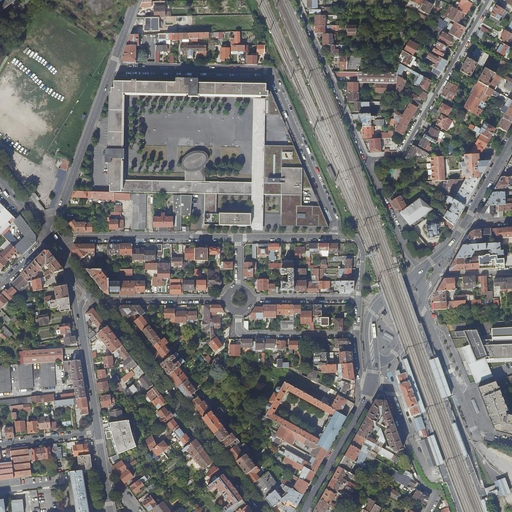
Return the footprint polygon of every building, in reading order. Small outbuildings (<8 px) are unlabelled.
[(0,0),(0,26),(0,25),(0,13),(17,0),(0,0)] [(317,9),(316,0),(306,0),(307,2),(307,9),(317,9)] [(466,15),(472,4),(465,0),(461,0),(460,3),(457,2),(453,8),(464,14),(466,15)] [(420,11),(428,15),(433,6),(425,2),(420,11)] [(154,5),(155,16),(165,16),(165,5),(154,5)] [(496,6),(490,16),(491,16),(499,21),(505,10),(496,6)] [(458,24),(464,14),(453,8),(447,19),(453,22),(454,22),(458,24)] [(499,21),(491,16),(489,19),(497,24),(498,22),(501,23),(501,22),(502,22),(508,12),(505,10),(499,21)] [(147,26),(147,16),(138,17),(138,27),(147,26)] [(325,26),(324,16),(320,16),(314,16),(315,26),(325,26)] [(459,39),(465,29),(460,26),(458,24),(454,22),(453,26),(450,24),(447,29),(450,30),(448,33),(459,39)] [(511,34),(505,30),(499,39),(507,43),(509,40),(510,40),(511,36),(511,34)] [(231,45),(240,45),(240,31),(235,31),(235,42),(232,42),(232,41),(231,41),(231,45)] [(484,40),(486,35),(486,34),(480,31),(479,31),(477,36),(484,40)] [(448,47),(453,38),(442,32),(438,41),(448,47)] [(139,34),(130,34),(126,46),(136,45),(139,45),(139,34)] [(332,46),(332,39),(332,35),(323,35),(323,37),(323,46),(328,46),(332,46)] [(412,56),(418,47),(409,42),(403,52),(412,56)] [(444,51),(446,46),(438,42),(433,52),(442,57),(445,52),(444,51)] [(511,44),(510,48),(508,46),(502,43),(497,52),(504,56),(505,53),(509,54),(510,52),(511,52),(511,51),(511,44)] [(136,50),(136,45),(126,46),(122,58),(124,62),(136,62),(137,55),(138,55),(138,50),(136,50)] [(190,45),(189,45),(180,45),(181,54),(183,54),(183,51),(188,51),(188,59),(193,59),(193,51),(193,45),(190,45)] [(229,58),(230,48),(226,48),(226,46),(224,46),(224,48),(221,48),(221,59),(225,59),(225,58),(229,58)] [(339,57),(339,48),(344,47),(344,46),(332,46),(328,46),(328,50),(328,57),(339,57)] [(489,55),(476,48),(472,56),(465,52),(463,56),(468,58),(477,64),(482,67),(489,55)] [(407,66),(412,56),(403,52),(401,50),(399,49),(398,54),(405,58),(402,63),(407,66)] [(441,72),(447,61),(439,57),(438,58),(433,56),(434,54),(428,51),(425,57),(435,63),(434,65),(433,64),(432,66),(431,65),(430,66),(433,68),(439,71),(441,72)] [(252,55),(247,55),(247,64),(257,65),(257,54),(257,53),(255,53),(255,55),(252,55)] [(351,69),(351,59),(353,59),(353,57),(340,57),(340,70),(351,69)] [(470,77),(477,64),(468,58),(460,72),(470,77)] [(401,91),(405,82),(399,78),(403,70),(405,72),(406,70),(419,77),(415,85),(425,91),(425,90),(427,91),(431,83),(430,81),(431,81),(420,75),(400,64),(398,63),(397,73),(396,84),(396,91),(398,92),(400,93),(401,91)] [(488,81),(490,78),(491,77),(491,76),(494,78),(496,74),(492,72),(485,68),(478,82),(479,82),(488,87),(490,84),(488,83),(488,82),(488,81)] [(381,73),(332,73),(335,77),(357,77),(357,83),(358,83),(360,83),(364,83),(376,84),(396,84),(397,73),(381,73)] [(494,90),(501,77),(496,74),(494,78),(490,84),(488,87),(494,90)] [(268,96),(268,91),(266,91),(266,84),(194,83),(194,79),(176,78),(176,82),(136,82),(136,80),(132,80),(132,82),(114,81),(114,88),(112,88),(111,149),(106,149),(106,163),(111,163),(110,185),(110,191),(205,193),(205,225),(251,226),(251,225),(251,214),(246,214),(216,213),(217,193),(251,194),(253,194),(253,196),(261,196),(261,194),(263,194),(282,194),(281,225),(328,226),(319,205),(301,205),(302,188),(312,188),(295,148),(263,147),(262,174),(253,174),(253,183),(252,183),(206,182),(185,181),(121,180),(123,93),(264,96),(265,96),(268,96)] [(471,95),(479,82),(478,82),(472,78),(464,91),(471,95)] [(451,101),(458,88),(448,82),(441,95),(447,99),(451,101)] [(480,117),(487,104),(483,102),(481,100),(485,94),(488,87),(479,82),(471,95),(464,108),(467,110),(480,117)] [(358,93),(358,83),(357,83),(347,83),(347,93),(358,93)] [(396,91),(396,84),(376,84),(375,93),(395,93),(396,91)] [(511,100),(494,90),(488,87),(485,94),(487,95),(490,97),(491,94),(506,102),(505,105),(505,106),(509,107),(511,109),(511,100)] [(268,96),(265,96),(265,98),(264,98),(264,99),(264,115),(273,115),(273,111),(279,111),(270,91),(268,91),(268,96)] [(428,95),(421,91),(420,94),(418,97),(425,101),(428,95)] [(418,97),(416,96),(408,92),(407,94),(406,96),(416,102),(418,97)] [(358,103),(358,93),(347,93),(347,103),(354,103),(358,103)] [(253,99),(252,183),(253,183),(253,174),(262,174),(263,147),(295,148),(294,146),(263,145),(264,115),(264,99),(253,99)] [(362,109),(362,107),(369,107),(369,105),(381,105),(381,103),(365,103),(361,103),(358,103),(354,103),(354,112),(360,112),(360,109),(362,109)] [(406,127),(417,108),(409,103),(402,116),(399,114),(398,116),(397,118),(396,117),(395,120),(398,122),(400,123),(406,127)] [(448,116),(452,109),(442,103),(438,111),(440,112),(448,116)] [(375,117),(371,118),(370,114),(364,114),(352,115),(353,118),(359,118),(361,124),(362,128),(371,127),(370,121),(374,121),(374,119),(375,119),(375,117)] [(442,128),(446,130),(451,121),(441,115),(435,126),(441,130),(442,128)] [(506,132),(511,121),(511,118),(506,115),(504,118),(502,123),(497,121),(495,125),(506,132)] [(403,135),(407,127),(406,127),(400,123),(395,131),(403,135)] [(490,140),(495,128),(485,123),(481,130),(475,127),(473,131),(490,140)] [(372,138),(371,133),(371,132),(371,127),(362,128),(363,139),(372,138)] [(437,137),(439,132),(438,131),(439,130),(434,128),(434,129),(431,128),(427,135),(432,137),(433,135),(437,137)] [(484,149),(490,140),(473,131),(473,130),(469,128),(468,130),(476,134),(475,137),(479,139),(478,140),(475,139),(473,143),(474,143),(472,146),(474,147),(470,154),(479,153),(480,153),(481,153),(484,148),(484,149)] [(436,139),(437,137),(433,135),(432,137),(427,135),(427,133),(425,134),(425,135),(424,138),(429,140),(435,144),(437,140),(436,139)] [(424,138),(423,137),(418,146),(428,151),(430,147),(428,146),(429,143),(428,143),(429,140),(424,138)] [(381,153),(380,143),(382,143),(382,139),(369,140),(370,153),(381,153)] [(451,153),(455,147),(452,145),(449,144),(446,150),(451,153)] [(413,158),(417,152),(422,155),(422,157),(432,156),(412,146),(411,149),(407,155),(405,158),(405,159),(414,158),(413,158)] [(181,163),(181,167),(183,169),(186,170),(187,171),(191,172),(194,171),(197,170),(201,169),(205,166),(206,166),(207,165),(209,162),(209,157),(208,154),(205,152),(202,151),(200,151),(195,151),(191,152),(187,154),(183,158),(181,163)] [(431,157),(433,182),(448,180),(453,180),(458,180),(466,179),(480,178),(490,160),(486,158),(485,161),(480,161),(479,153),(470,154),(431,157)] [(187,171),(186,170),(185,181),(206,182),(206,166),(205,166),(201,169),(197,170),(194,171),(191,172),(187,171)] [(54,206),(66,172),(61,170),(61,171),(58,170),(56,176),(59,177),(54,191),(53,191),(52,194),(54,195),(50,205),(54,206)] [(511,184),(510,179),(511,179),(511,176),(504,177),(501,178),(494,190),(506,189),(506,188),(510,187),(511,189),(511,188),(511,184)] [(465,206),(480,178),(466,179),(454,200),(465,206)] [(452,191),(458,180),(453,180),(448,180),(446,187),(452,191)] [(30,195),(36,203),(41,199),(35,191),(30,195)] [(114,205),(115,199),(115,192),(93,191),(93,198),(94,198),(94,199),(112,199),(112,203),(112,206),(114,206),(114,205)] [(503,205),(510,204),(511,204),(511,199),(505,200),(505,199),(508,198),(507,196),(511,195),(511,191),(492,193),(485,206),(503,205)] [(145,229),(146,193),(133,193),(133,200),(132,229),(145,229)] [(465,206),(454,200),(442,193),(440,197),(447,200),(446,201),(452,204),(451,207),(450,206),(449,207),(448,208),(450,209),(448,212),(445,210),(440,207),(437,212),(448,221),(454,226),(465,206)] [(253,194),(251,194),(251,214),(251,225),(251,226),(251,230),(263,230),(263,194),(261,194),(261,196),(253,196),(253,194)] [(173,227),(173,231),(180,231),(180,214),(191,214),(193,195),(174,195),(173,217),(173,227)] [(408,207),(401,196),(391,202),(395,209),(398,213),(408,207)] [(436,211),(420,198),(409,206),(408,207),(398,213),(412,229),(436,211)] [(13,216),(0,203),(0,229),(8,221),(11,224),(14,222),(16,219),(13,216)] [(121,216),(121,205),(114,205),(114,206),(114,212),(109,212),(109,216),(121,216)] [(499,217),(499,210),(501,210),(501,212),(503,211),(503,205),(485,206),(483,210),(481,214),(483,219),(499,217)] [(168,227),(171,227),(173,227),(173,217),(165,217),(165,213),(162,213),(162,217),(153,217),(153,227),(159,227),(159,231),(168,231),(168,227)] [(26,237),(15,247),(19,251),(23,256),(37,242),(38,237),(21,215),(16,219),(14,222),(26,237)] [(69,223),(75,232),(92,231),(92,223),(76,223),(74,220),(69,223)] [(123,220),(109,220),(109,225),(109,229),(123,229),(123,220)] [(439,236),(438,227),(444,226),(444,223),(443,222),(440,222),(436,222),(435,221),(431,222),(431,223),(425,223),(426,231),(427,231),(428,237),(428,238),(434,237),(434,236),(439,236)] [(454,226),(448,221),(445,225),(451,230),(454,226)] [(511,237),(511,227),(502,229),(502,238),(503,239),(505,238),(505,239),(506,239),(506,238),(511,237)] [(491,239),(491,229),(486,230),(481,230),(482,241),(482,244),(487,244),(486,240),(491,240),(491,239)] [(502,238),(502,229),(496,229),(491,229),(491,239),(502,238)] [(3,235),(10,241),(14,236),(8,230),(3,235)] [(482,241),(481,230),(475,230),(470,233),(468,236),(465,242),(463,246),(475,245),(475,243),(476,243),(476,241),(482,241)] [(15,247),(8,240),(0,248),(0,253),(8,262),(19,251),(15,247)] [(319,253),(319,243),(310,243),(310,249),(306,249),(306,258),(310,258),(310,254),(319,253)] [(329,250),(329,243),(319,243),(319,253),(322,252),(322,250),(329,250)] [(338,253),(338,243),(329,243),(329,250),(329,253),(338,253)] [(343,256),(356,256),(357,247),(353,243),(345,243),(344,254),(343,254),(342,253),(340,253),(340,256),(343,256)] [(475,251),(491,250),(491,252),(489,252),(489,255),(486,255),(484,257),(479,257),(479,259),(479,265),(492,265),(491,260),(495,260),(496,268),(505,267),(504,257),(499,258),(499,256),(504,255),(503,251),(500,251),(500,243),(492,243),(487,244),(482,244),(475,245),(463,246),(455,259),(465,258),(472,257),(475,251)] [(95,248),(95,244),(89,244),(89,245),(74,245),(72,250),(80,260),(88,254),(95,254),(95,248)] [(108,255),(120,255),(120,244),(108,244),(108,251),(108,255)] [(132,244),(120,244),(120,255),(127,254),(127,258),(130,258),(130,254),(133,254),(133,249),(132,244)] [(162,244),(158,244),(158,263),(158,269),(170,269),(170,263),(160,263),(160,256),(162,256),(162,244)] [(282,269),(282,263),(271,263),(271,260),(274,260),(274,250),(275,250),(275,251),(276,251),(276,250),(279,250),(279,244),(269,244),(269,247),(269,255),(269,269),(273,269),(282,269)] [(269,255),(269,247),(258,247),(258,255),(269,255)] [(305,247),(295,247),(295,257),(301,257),(301,254),(303,255),(303,253),(305,253),(305,247)] [(105,248),(95,248),(95,254),(95,258),(101,257),(104,257),(104,259),(105,259),(105,251),(105,248)] [(220,254),(220,248),(209,248),(209,254),(217,254),(217,269),(219,269),(220,269),(220,262),(220,254)] [(133,259),(145,259),(145,251),(145,249),(133,249),(133,254),(133,259)] [(195,260),(195,249),(185,249),(185,258),(189,258),(189,260),(195,260)] [(208,260),(208,249),(202,249),(195,249),(195,260),(208,260)] [(54,258),(49,251),(46,251),(39,258),(35,262),(22,275),(29,282),(32,281),(32,279),(34,276),(35,277),(39,274),(38,273),(46,265),(46,264),(47,264),(47,265),(54,274),(64,270),(54,258)] [(155,251),(145,251),(145,259),(145,260),(145,263),(149,263),(149,259),(151,259),(155,259),(155,251)] [(176,265),(183,265),(183,258),(172,258),(172,263),(174,263),(174,266),(176,266),(176,265)] [(480,269),(479,265),(479,259),(470,260),(470,262),(465,262),(465,258),(455,259),(449,269),(450,271),(480,269)] [(307,274),(306,269),(306,268),(294,269),(294,278),(298,277),(298,274),(307,274)] [(351,278),(352,268),(345,268),(339,268),(339,275),(345,275),(345,277),(343,277),(343,278),(351,278)] [(109,294),(109,292),(109,282),(109,280),(109,279),(107,279),(105,277),(106,277),(103,274),(102,272),(102,269),(95,269),(87,269),(105,292),(109,294)] [(120,269),(120,281),(122,281),(122,280),(123,280),(123,274),(129,274),(129,276),(133,276),(133,272),(133,269),(129,269),(128,269),(120,269)] [(170,278),(170,269),(158,269),(158,271),(158,273),(158,276),(158,285),(158,286),(162,286),(162,285),(162,284),(162,278),(170,278)] [(219,276),(219,269),(217,269),(208,269),(208,274),(208,285),(209,285),(209,286),(214,286),(216,286),(219,286),(219,284),(220,284),(221,284),(221,283),(222,283),(222,282),(222,281),(221,281),(221,280),(220,280),(219,280),(219,276)] [(294,269),(282,269),(282,274),(287,274),(288,272),(290,273),(288,275),(288,282),(287,282),(286,281),(286,280),(285,280),(285,281),(282,281),(282,294),(284,294),(284,290),(292,290),(292,294),(294,294),(294,291),(294,281),(294,278),(294,269)] [(29,282),(22,275),(13,284),(20,292),(28,285),(29,292),(31,292),(29,282)] [(486,276),(480,277),(480,281),(481,281),(482,292),(482,293),(481,293),(481,295),(487,294),(487,300),(493,299),(492,293),(487,293),(486,276)] [(476,285),(481,284),(480,281),(480,277),(464,278),(464,283),(463,283),(463,289),(473,288),(473,287),(476,286),(476,285)] [(32,281),(34,291),(43,290),(41,278),(32,281)] [(269,289),(269,284),(269,279),(266,279),(266,278),(263,278),(263,280),(258,280),(258,289),(269,289)] [(454,290),(455,289),(455,283),(455,278),(444,279),(433,298),(434,303),(446,302),(445,291),(454,290)] [(170,294),(183,294),(183,279),(170,279),(170,294)] [(187,281),(185,281),(184,290),(194,290),(194,281),(191,281),(191,279),(187,279),(187,281)] [(200,281),(197,281),(197,290),(206,290),(206,280),(204,280),(204,279),(200,279),(200,281)] [(506,289),(506,279),(495,280),(495,286),(501,286),(501,289),(506,289)] [(135,291),(136,281),(131,281),(131,280),(129,280),(129,282),(120,282),(120,292),(120,294),(135,294),(135,291)] [(294,291),(303,291),(307,291),(307,281),(300,281),(300,280),(298,280),(298,281),(294,281),(294,291)] [(145,282),(136,281),(135,291),(145,291),(145,282)] [(319,289),(319,285),(312,285),(312,281),(307,281),(307,291),(319,291),(319,289)] [(340,285),(340,294),(350,293),(354,290),(354,281),(336,281),(336,285),(340,285)] [(120,292),(120,282),(109,282),(109,292),(120,292)] [(269,289),(269,294),(276,294),(276,292),(279,292),(279,287),(276,287),(276,284),(269,284),(269,289)] [(55,288),(57,300),(70,298),(68,285),(55,288)] [(7,289),(3,293),(10,301),(14,297),(13,296),(17,292),(13,287),(9,291),(7,289)] [(9,302),(2,295),(0,296),(0,306),(2,308),(9,302)] [(71,310),(70,298),(57,300),(56,300),(50,301),(52,309),(57,308),(59,305),(60,306),(61,312),(71,310)] [(459,306),(482,305),(482,300),(474,300),(469,301),(454,302),(451,302),(446,302),(434,303),(434,310),(447,310),(446,305),(454,304),(454,306),(454,307),(459,306)] [(220,305),(210,305),(210,315),(219,315),(219,311),(223,311),(220,305)] [(276,315),(276,305),(263,305),(263,307),(263,318),(263,322),(265,322),(265,318),(276,318),(276,315)] [(301,305),(276,305),(276,315),(294,314),(294,313),(301,313),(301,311),(301,305)] [(321,305),(313,305),(313,311),(313,316),(313,318),(318,317),(318,316),(321,316),(321,305)] [(136,312),(140,316),(141,316),(145,313),(139,306),(120,306),(118,310),(126,320),(136,312)] [(263,318),(263,307),(255,307),(254,310),(252,312),(250,314),(250,315),(252,315),(252,319),(263,318)] [(90,318),(98,328),(88,335),(89,340),(94,336),(97,334),(107,326),(93,308),(85,314),(86,321),(90,318)] [(173,322),(174,322),(174,312),(174,309),(171,309),(169,309),(165,309),(165,316),(165,318),(172,318),(172,319),(173,319),(173,322)] [(313,326),(313,319),(312,319),(312,316),(311,311),(306,311),(301,311),(301,313),(301,324),(310,324),(310,326),(310,329),(310,330),(313,330),(313,326)] [(186,320),(186,312),(174,312),(174,322),(184,322),(184,324),(186,324),(186,320)] [(186,312),(186,320),(191,320),(191,322),(192,322),(192,320),(197,320),(196,312),(186,312)] [(48,314),(39,316),(41,326),(49,324),(48,319),(49,319),(48,314)] [(12,320),(7,315),(4,318),(9,323),(12,320)] [(142,331),(149,326),(141,316),(140,316),(136,320),(134,321),(142,331)] [(318,317),(313,318),(313,319),(313,326),(320,325),(320,324),(327,324),(327,317),(318,317)] [(219,319),(210,319),(210,331),(211,342),(216,337),(217,337),(212,331),(212,328),(219,328),(219,319)] [(343,329),(342,319),(334,319),(334,328),(343,329)] [(294,321),(279,321),(279,327),(294,328),(294,327),(297,327),(298,320),(294,320),(294,321)] [(65,338),(72,337),(71,333),(69,323),(65,324),(60,325),(62,335),(64,334),(64,338),(65,338)] [(4,326),(1,329),(10,338),(13,334),(4,326)] [(112,354),(122,346),(107,326),(97,334),(102,340),(103,340),(106,343),(104,344),(106,346),(107,345),(108,346),(107,347),(112,354)] [(150,341),(157,336),(149,326),(142,331),(150,341)] [(476,330),(455,332),(457,337),(466,337),(470,345),(470,347),(465,349),(467,353),(469,353),(474,364),(484,360),(483,359),(485,358),(487,357),(489,357),(489,359),(511,358),(511,328),(492,329),(492,336),(479,336),(476,330)] [(393,337),(385,332),(382,337),(391,342),(393,337)] [(66,345),(77,343),(75,336),(72,337),(65,338),(66,345)] [(154,346),(161,340),(157,336),(150,341),(154,346)] [(216,352),(223,346),(216,337),(211,342),(209,343),(216,352)] [(158,351),(165,345),(168,343),(164,338),(161,340),(154,346),(158,351)] [(242,347),(250,347),(250,351),(253,351),(253,342),(253,339),(240,339),(240,341),(240,350),(242,350),(242,347)] [(255,348),(263,348),(263,349),(265,349),(265,348),(265,339),(255,339),(255,342),(253,342),(253,351),(255,351),(255,348)] [(265,348),(274,348),(274,339),(265,339),(265,348)] [(337,352),(340,352),(339,344),(344,344),(345,352),(351,352),(351,346),(350,342),(347,339),(341,339),(336,339),(335,349),(337,348),(337,352)] [(229,356),(241,355),(240,350),(240,341),(236,341),(236,345),(229,345),(229,356)] [(277,350),(283,350),(283,347),(285,347),(285,341),(282,341),(280,341),(277,341),(277,350)] [(291,349),(298,349),(298,341),(289,341),(289,353),(290,353),(290,352),(291,352),(291,349)] [(429,344),(424,347),(468,470),(473,468),(467,452),(445,389),(443,390),(443,388),(441,382),(440,380),(439,377),(437,373),(439,372),(440,372),(441,371),(442,371),(438,361),(437,358),(435,358),(434,358),(429,344)] [(165,361),(173,355),(165,345),(158,351),(153,355),(156,358),(161,354),(165,361)] [(476,383),(493,377),(485,358),(483,359),(484,360),(474,364),(469,353),(467,353),(465,349),(470,347),(470,345),(462,348),(476,383)] [(124,360),(130,355),(122,346),(112,354),(115,357),(119,354),(124,360)] [(39,350),(24,351),(24,354),(25,364),(33,364),(41,363),(55,362),(64,361),(63,348),(44,350),(43,350),(39,350)] [(277,368),(286,367),(289,367),(289,362),(282,363),(281,351),(277,351),(277,354),(277,362),(277,368)] [(168,374),(178,367),(185,362),(182,358),(178,361),(178,362),(173,366),(173,365),(173,364),(174,364),(173,363),(173,362),(172,362),(171,362),(179,355),(176,352),(173,355),(165,361),(161,364),(168,374)] [(340,352),(340,364),(352,363),(351,352),(345,352),(340,352)] [(301,366),(312,366),(314,366),(314,361),(309,361),(309,360),(303,360),(303,354),(301,353),(301,366)] [(321,365),(327,365),(327,353),(318,353),(316,353),(314,353),(314,361),(314,366),(317,365),(321,365)] [(104,368),(113,367),(112,358),(113,358),(115,357),(112,354),(109,356),(103,357),(104,368)] [(127,371),(136,364),(130,355),(124,360),(123,361),(121,362),(127,369),(125,370),(127,371)] [(211,362),(212,361),(208,355),(204,358),(208,364),(211,362)] [(212,361),(211,362),(214,366),(219,362),(220,363),(223,361),(219,356),(212,361)] [(405,357),(401,359),(407,375),(411,373),(412,373),(411,370),(410,370),(405,357)] [(32,404),(36,404),(38,403),(48,402),(55,401),(74,399),(87,397),(81,360),(71,361),(72,368),(70,368),(69,369),(70,370),(73,370),(76,392),(74,392),(74,394),(76,394),(76,395),(74,396),(73,393),(62,395),(62,398),(55,399),(54,394),(31,397),(32,404)] [(55,362),(45,363),(41,363),(43,388),(56,387),(55,362)] [(339,377),(355,381),(352,363),(340,364),(327,365),(321,365),(321,372),(328,374),(329,372),(338,372),(339,377)] [(21,364),(19,365),(20,389),(34,388),(33,364),(25,364),(21,364)] [(10,365),(0,365),(0,392),(12,392),(10,365)] [(125,383),(129,380),(128,378),(134,374),(133,373),(134,372),(138,377),(144,373),(138,366),(119,380),(123,388),(126,386),(125,383)] [(286,367),(317,382),(319,378),(316,377),(318,371),(300,366),(297,367),(289,367),(286,367)] [(178,387),(187,380),(188,380),(178,367),(168,374),(178,387)] [(105,369),(97,370),(99,378),(105,377),(105,373),(109,372),(108,369),(105,369)] [(444,376),(444,375),(443,374),(442,371),(441,371),(440,372),(439,372),(437,373),(439,377),(439,379),(440,380),(441,382),(443,388),(443,390),(445,389),(449,388),(446,382),(446,380),(445,378),(444,376)] [(407,375),(403,376),(401,377),(401,375),(400,373),(397,374),(397,376),(398,378),(400,385),(401,386),(400,386),(402,390),(403,393),(403,394),(405,398),(405,399),(406,401),(409,409),(411,413),(412,417),(415,416),(416,416),(418,415),(421,414),(420,410),(419,409),(418,406),(416,399),(414,395),(414,393),(412,388),(411,387),(411,385),(408,379),(408,376),(407,375)] [(411,373),(407,375),(408,376),(408,379),(414,393),(414,395),(415,396),(416,399),(418,406),(419,409),(420,410),(421,414),(418,415),(421,426),(422,427),(423,429),(424,429),(427,437),(428,439),(437,465),(439,464),(444,478),(449,477),(413,373),(412,373),(411,373)] [(145,391),(153,385),(145,375),(139,380),(141,383),(143,385),(142,387),(145,391)] [(116,393),(124,391),(123,388),(119,380),(119,379),(114,380),(116,393)] [(187,398),(194,393),(196,391),(187,380),(178,387),(187,398)] [(98,395),(109,394),(108,387),(111,386),(110,384),(108,385),(107,381),(96,383),(98,395)] [(345,394),(349,384),(344,381),(342,381),(341,381),(339,385),(340,385),(339,387),(341,387),(340,392),(345,394)] [(269,402),(272,404),(272,405),(270,404),(269,404),(268,404),(268,405),(267,405),(266,406),(266,407),(267,408),(269,410),(265,416),(270,419),(279,424),(280,422),(282,423),(281,425),(298,434),(299,432),(302,434),(300,435),(328,451),(336,437),(339,430),(347,416),(331,407),(327,405),(324,403),(323,403),(320,401),(319,403),(316,402),(318,400),(311,396),(300,390),(299,392),(297,391),(298,389),(285,382),(281,388),(279,387),(278,387),(277,388),(276,389),(276,390),(277,392),(278,393),(278,394),(274,392),(269,402)] [(511,416),(508,415),(507,415),(506,412),(508,411),(496,382),(488,385),(483,387),(478,388),(482,398),(495,431),(496,431),(511,435),(511,416)] [(126,396),(136,388),(133,384),(127,389),(124,391),(126,396)] [(152,402),(160,395),(154,387),(146,394),(144,396),(150,403),(152,402)] [(195,408),(202,402),(194,393),(187,398),(195,408)] [(312,394),(311,396),(318,400),(320,401),(323,403),(324,401),(312,394)] [(384,427),(389,425),(393,423),(384,395),(379,394),(367,417),(376,422),(380,415),(381,414),(382,414),(383,416),(382,416),(378,423),(384,427)] [(109,406),(109,411),(116,410),(113,395),(101,396),(103,407),(109,406)] [(158,410),(163,406),(167,403),(160,395),(152,402),(158,410)] [(347,416),(353,405),(353,403),(338,395),(331,407),(347,416)] [(32,404),(31,397),(0,401),(0,407),(6,407),(11,406),(23,405),(31,404),(32,404)] [(89,414),(87,397),(74,399),(75,405),(78,405),(78,408),(82,408),(83,415),(89,414)] [(74,399),(55,401),(56,407),(75,405),(74,399)] [(202,418),(211,411),(203,401),(202,402),(195,408),(202,418)] [(163,424),(168,420),(169,422),(171,421),(169,419),(171,417),(173,419),(177,416),(175,413),(173,415),(170,412),(168,413),(163,406),(158,410),(154,413),(159,418),(163,424)] [(214,433),(223,426),(217,418),(224,412),(221,408),(213,414),(211,411),(202,418),(214,433)] [(110,423),(122,421),(120,409),(116,410),(109,411),(108,411),(110,423)] [(38,418),(38,421),(39,429),(44,429),(44,427),(51,426),(51,423),(50,417),(38,418)] [(357,434),(374,444),(375,441),(368,437),(374,427),(374,426),(376,425),(375,423),(376,422),(367,417),(357,434)] [(109,438),(124,436),(127,436),(128,435),(142,433),(138,425),(136,419),(122,421),(110,423),(102,424),(104,431),(105,431),(106,439),(109,438)] [(174,432),(180,428),(173,419),(171,421),(169,422),(163,426),(165,428),(168,426),(171,430),(172,430),(174,432)] [(25,421),(16,422),(17,432),(27,431),(25,421)] [(39,429),(38,421),(28,422),(29,433),(39,432),(39,429)] [(394,452),(396,451),(396,453),(397,453),(398,454),(403,453),(401,449),(402,449),(399,440),(393,423),(389,425),(390,428),(386,430),(385,432),(390,446),(388,447),(387,446),(384,449),(392,453),(393,452),(394,451),(394,452)] [(283,440),(292,445),(295,439),(303,443),(309,447),(308,449),(312,451),(310,455),(312,457),(322,462),(328,451),(300,435),(298,434),(281,425),(277,432),(270,428),(271,432),(271,433),(283,440)] [(221,441),(230,434),(223,426),(214,433),(221,441)] [(7,438),(15,437),(14,427),(5,428),(7,438)] [(185,434),(181,427),(174,432),(172,434),(174,437),(176,435),(179,439),(185,434)] [(384,449),(387,446),(387,445),(381,428),(377,435),(379,437),(375,444),(384,449)] [(239,443),(240,442),(237,438),(232,433),(230,434),(221,441),(226,448),(230,444),(232,448),(239,443)] [(281,445),(283,440),(271,433),(271,434),(272,438),(275,439),(274,441),(281,445)] [(184,445),(190,440),(185,434),(179,439),(181,441),(184,445)] [(373,450),(391,460),(394,455),(392,453),(384,449),(375,444),(374,444),(357,434),(351,445),(368,454),(370,456),(372,457),(374,458),(377,454),(370,450),(371,449),(369,449),(367,447),(363,444),(364,443),(367,444),(369,444),(374,447),(373,450)] [(152,450),(156,446),(152,435),(145,440),(146,443),(150,451),(152,450)] [(437,465),(428,439),(420,442),(430,467),(437,465)] [(158,445),(162,451),(169,446),(164,440),(163,441),(158,445)] [(193,457),(203,449),(195,440),(183,450),(184,452),(187,450),(193,457)] [(241,445),(239,443),(232,448),(228,451),(236,461),(246,454),(250,450),(244,443),(241,445)] [(89,455),(88,444),(75,446),(76,451),(74,451),(75,456),(78,456),(89,455)] [(152,450),(150,451),(155,463),(160,459),(157,456),(162,451),(158,445),(152,450)] [(360,464),(365,467),(367,464),(363,463),(366,457),(368,454),(351,445),(345,456),(358,463),(360,464)] [(32,476),(28,447),(6,449),(7,462),(1,463),(0,463),(0,461),(1,462),(0,451),(0,479),(20,478),(24,477),(32,476)] [(54,451),(53,447),(50,447),(41,448),(42,459),(51,458),(50,453),(54,453),(54,451)] [(281,454),(315,473),(322,462),(312,457),(311,460),(313,461),(312,462),(314,463),(312,465),(311,464),(309,463),(307,462),(307,461),(282,447),(280,451),(280,450),(279,452),(281,454)] [(42,459),(41,448),(32,449),(33,460),(42,459)] [(203,470),(213,462),(203,449),(193,457),(196,461),(195,462),(197,464),(198,463),(203,470)] [(90,454),(89,455),(78,456),(80,471),(82,470),(84,470),(92,469),(90,454)] [(246,474),(256,466),(253,462),(256,460),(253,456),(250,458),(246,454),(236,461),(246,474)] [(299,478),(309,484),(315,473),(281,454),(278,458),(290,465),(300,470),(298,474),(300,475),(299,478)] [(287,472),(290,465),(278,458),(275,456),(277,466),(287,472)] [(339,467),(352,474),(355,470),(353,469),(355,463),(357,464),(358,463),(345,456),(339,467)] [(119,475),(127,469),(123,463),(121,461),(113,467),(119,475)] [(126,461),(123,463),(127,469),(130,467),(132,466),(130,464),(129,463),(128,464),(126,461)] [(412,465),(406,461),(403,467),(409,470),(412,465)] [(254,483),(257,480),(260,478),(256,473),(260,470),(259,468),(261,466),(260,464),(256,466),(246,474),(254,483)] [(223,475),(215,465),(209,470),(210,471),(207,474),(210,478),(206,481),(209,485),(218,478),(223,475)] [(333,477),(342,483),(346,485),(348,482),(342,478),(344,475),(346,476),(346,475),(345,474),(345,473),(349,475),(349,477),(352,479),(355,480),(357,477),(352,474),(339,467),(333,477)] [(125,483),(133,477),(127,469),(119,475),(125,483)] [(393,479),(407,486),(409,483),(414,486),(416,481),(414,480),(402,473),(394,469),(390,478),(392,480),(393,479)] [(404,469),(402,473),(414,480),(411,473),(404,469)] [(88,511),(83,473),(82,470),(80,471),(70,472),(71,475),(76,511),(88,511)] [(256,486),(271,505),(275,511),(293,511),(303,495),(282,483),(280,485),(286,492),(281,496),(276,489),(279,486),(268,472),(260,478),(257,480),(260,483),(256,486)] [(417,476),(411,473),(414,480),(416,481),(420,483),(417,476)] [(225,511),(230,509),(242,499),(223,475),(218,478),(209,485),(207,487),(210,491),(217,485),(218,487),(218,488),(230,504),(228,505),(223,508),(225,511)] [(139,480),(130,486),(136,494),(141,491),(139,489),(143,485),(142,483),(147,479),(144,476),(139,480)] [(303,495),(309,484),(299,478),(296,477),(295,476),(294,478),(298,481),(295,484),(292,482),(285,478),(282,483),(303,495)] [(195,479),(194,477),(186,484),(187,486),(195,479)] [(337,491),(340,486),(342,487),(342,485),(341,485),(342,483),(333,477),(326,489),(336,494),(341,497),(359,507),(361,502),(357,500),(356,501),(352,499),(354,497),(344,491),(342,494),(337,491)] [(507,477),(495,480),(496,484),(486,488),(488,496),(499,492),(500,496),(511,493),(507,477)] [(0,486),(21,485),(20,478),(0,479),(0,486)] [(149,492),(155,487),(153,484),(146,489),(149,492)] [(399,493),(388,487),(385,493),(396,499),(396,498),(398,493),(399,493)] [(332,502),(335,496),(340,499),(341,497),(336,494),(326,489),(321,499),(337,508),(338,509),(339,508),(340,505),(335,503),(335,504),(332,502)] [(417,490),(413,497),(425,504),(429,497),(417,490)] [(149,511),(153,509),(157,505),(148,493),(142,497),(144,500),(146,500),(147,501),(143,503),(149,511)] [(45,500),(45,511),(57,511),(57,499),(45,500)] [(231,511),(232,511),(245,502),(242,499),(230,509),(231,511)] [(325,511),(326,511),(327,511),(328,510),(327,509),(329,506),(334,509),(336,510),(337,508),(321,499),(314,510),(317,511),(325,511)] [(368,511),(370,511),(375,504),(376,502),(371,499),(365,510),(368,511)] [(170,511),(163,501),(157,505),(153,509),(155,511),(170,511)]
